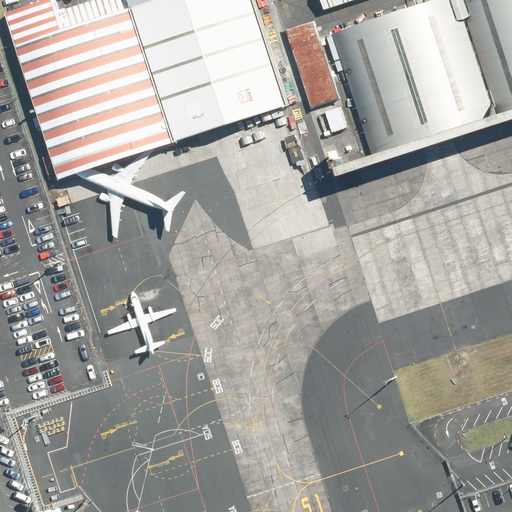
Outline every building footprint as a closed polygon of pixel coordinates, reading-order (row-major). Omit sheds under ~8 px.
[(179,142),(131,0),(98,0),(65,11),(61,0),(45,0),(9,12),(65,180),(179,142)] [(131,0),(179,142),(294,104),(259,0),(131,0)] [(326,0),(330,9),(358,0),(326,0)] [(499,125),(458,0),(439,0),(331,34),(371,156),(351,162),(354,171),(438,144),(499,125)] [(511,0),(458,0),(499,125),(511,120),(511,0)] [(289,30),(314,107),(342,98),(317,21),(289,30)] [(345,106),(328,111),(335,133),(352,127),(345,106)]
